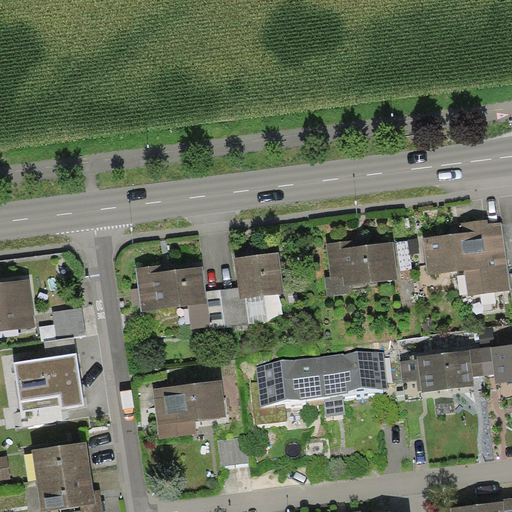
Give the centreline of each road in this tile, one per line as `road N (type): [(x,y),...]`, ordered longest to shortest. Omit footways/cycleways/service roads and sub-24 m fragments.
road 1 (primary): [(87,208),(511,153)]
road 2 (residential): [(186,511),(511,470)]
road 3 (residential): [(133,511),(87,208)]
